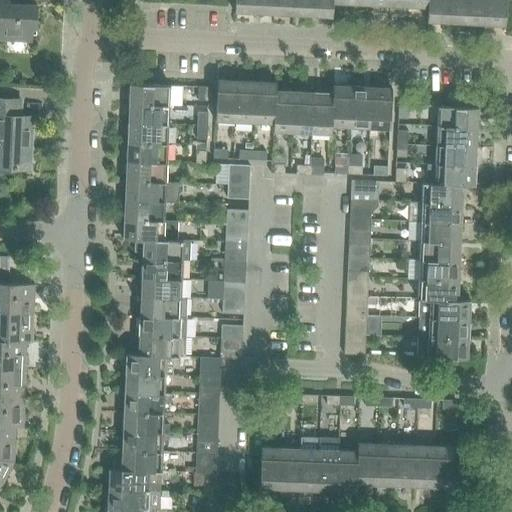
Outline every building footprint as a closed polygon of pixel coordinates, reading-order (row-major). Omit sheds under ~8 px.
[(0,0),(0,38),(35,40),(37,4),(8,3),(8,0),(0,0)] [(235,0),(235,13),(255,14),(255,0),(235,0)] [(255,0),(255,14),(274,15),(274,0),(255,0)] [(274,0),(274,15),(293,16),(293,0),(274,0)] [(293,0),(293,16),(312,17),(313,0),(293,0)] [(332,17),(332,4),(331,3),(331,0),(313,0),(312,17),(332,17)] [(408,0),(408,7),(427,8),(429,8),(429,0),(408,0)] [(426,22),(446,23),(447,0),(429,0),(429,8),(427,8),(426,22)] [(447,0),(446,23),(465,24),(466,0),(447,0)] [(466,0),(465,24),(485,25),(486,0),(466,0)] [(486,0),(485,25),(505,26),(506,0),(486,0)] [(215,121),(235,122),(237,80),(217,79),(215,121)] [(235,122),(255,124),(257,80),(237,80),(235,122)] [(255,124),(273,124),(275,89),(276,89),(276,81),(257,80),(255,124)] [(129,84),(129,104),(169,106),(170,86),(129,84)] [(333,84),(332,92),(334,92),(332,127),(350,128),(352,85),(333,84)] [(371,86),(352,85),(350,128),(369,129),(371,86)] [(391,87),(371,86),(369,129),(389,130),(391,87)] [(198,100),(209,100),(209,87),(199,87),(198,100)] [(273,132),(293,133),(295,90),(276,89),(275,89),(273,124),(273,132)] [(293,133),(311,134),(314,91),(295,90),(293,133)] [(314,91),(311,134),(331,135),(332,127),(334,92),(332,92),(314,91)] [(0,167),(29,168),(32,116),(20,115),(21,100),(0,98),(0,167)] [(129,104),(128,123),(168,125),(169,106),(129,104)] [(409,105),(399,104),(398,118),(408,119),(409,105)] [(437,106),(437,126),(477,128),(478,108),(437,106)] [(197,112),(197,126),(208,126),(208,112),(197,112)] [(128,123),(127,143),(167,144),(168,125),(128,123)] [(208,126),(197,126),(196,139),(207,140),(208,126)] [(437,126),(436,146),(477,147),(477,128),(437,126)] [(398,130),(397,144),(407,144),(408,131),(398,130)] [(127,143),(126,162),(166,164),(167,144),(127,143)] [(407,144),(397,144),(397,157),(407,158),(407,144)] [(195,164),(206,164),(206,150),(207,146),(196,146),(195,164)] [(436,146),(435,165),(476,167),(477,147),(436,146)] [(228,150),(214,149),(214,158),(227,159),(228,150)] [(239,159),(252,160),(253,151),(239,151),(239,159)] [(253,151),(252,160),(266,161),(266,152),(253,151)] [(126,162),(125,181),(166,183),(166,164),(126,162)] [(271,164),(271,173),(285,174),(285,165),(271,164)] [(229,165),(228,185),(249,186),(250,166),(229,165)] [(296,174),(310,175),(310,166),(296,165),(296,174)] [(334,174),(348,174),(348,165),(335,165),(334,174)] [(348,165),(348,174),(362,175),(362,166),(348,165)] [(425,176),(425,183),(434,183),(434,184),(463,185),(463,186),(475,186),(475,177),(476,167),(435,165),(435,176),(425,176)] [(310,166),(310,175),(323,175),(323,167),(310,166)] [(375,167),(375,175),(388,176),(388,167),(375,167)] [(396,168),(395,182),(406,183),(406,169),(396,168)] [(124,200),(165,202),(177,203),(178,183),(166,183),(125,181),(124,200)] [(351,181),(350,199),(371,200),(375,200),(376,182),(372,181),(351,181)] [(422,183),(421,202),(462,204),(463,186),(463,185),(434,184),(434,183),(422,183)] [(249,186),(228,185),(227,199),(248,200),(249,186)] [(350,199),(349,219),(370,219),(371,210),(375,205),(375,200),(371,200),(350,199)] [(124,200),(123,220),(164,221),(165,202),(124,200)] [(409,202),(408,221),(420,222),(461,223),(462,204),(421,202),(409,202)] [(226,210),(226,223),(247,224),(248,211),(226,210)] [(349,219),(348,238),(369,239),(370,219),(349,219)] [(122,239),(142,240),(163,240),(163,239),(175,240),(176,222),(164,221),(123,220),(122,239)] [(419,241),(460,243),(461,223),(420,222),(419,241)] [(226,223),(225,242),(246,243),(247,224),(226,223)] [(348,244),(348,257),(369,258),(369,244),(369,239),(348,238),(348,244)] [(141,259),(182,260),(188,261),(189,240),(175,240),(163,239),(163,240),(142,240),(141,259)] [(419,241),(419,260),(459,262),(460,243),(419,241)] [(225,242),(224,262),(245,263),(246,243),(225,242)] [(347,271),(347,277),(368,278),(368,272),(369,258),(348,257),(347,271)] [(141,259),(141,278),(181,280),(182,260),(141,259)] [(419,260),(418,280),(459,281),(459,262),(419,260)] [(224,262),(223,281),(244,282),(245,263),(224,262)] [(0,311),(34,313),(35,284),(9,283),(9,269),(0,268),(0,311)] [(346,282),(346,294),(367,295),(368,283),(368,278),(347,277),(346,282)] [(141,278),(140,297),(180,299),(181,280),(141,278)] [(419,299),(429,299),(458,300),(459,281),(418,280),(417,299),(419,299)] [(223,281),(222,300),(244,301),(244,282),(223,281)] [(346,294),(345,315),(366,316),(367,295),(346,294)] [(140,297),(139,316),(185,318),(186,299),(180,299),(140,297)] [(419,299),(418,318),(428,318),(469,320),(470,300),(458,300),(429,299),(419,299)] [(244,301),(222,300),(222,314),(243,315),(244,301)] [(0,339),(27,341),(27,342),(33,342),(34,313),(0,311),(0,339)] [(345,315),(344,334),(365,335),(366,316),(345,315)] [(139,316),(138,335),(184,337),(185,318),(139,316)] [(416,318),(416,337),(468,339),(469,320),(428,318),(418,318),(416,318)] [(221,326),(220,339),(242,340),(242,327),(221,326)] [(365,335),(344,334),(344,354),(364,355),(365,335)] [(138,335),(137,354),(166,355),(165,356),(173,357),(178,357),(178,356),(183,357),(184,337),(138,335)] [(468,339),(416,337),(415,357),(468,359),(468,339)] [(0,368),(26,369),(27,342),(27,341),(0,339),(0,368)] [(220,339),(220,353),(221,353),(220,358),(220,359),(225,359),(226,359),(241,360),(241,357),(241,354),(242,340),(220,339)] [(124,373),(165,375),(172,375),(173,357),(165,356),(166,355),(137,354),(125,354),(124,373)] [(200,357),(199,377),(219,378),(220,358),(200,357)] [(0,397),(25,398),(26,369),(0,368),(0,397)] [(124,373),(123,393),(164,394),(165,375),(124,373)] [(199,377),(198,396),(218,397),(219,378),(199,377)] [(123,393),(122,412),(163,414),(164,401),(170,401),(170,395),(164,394),(123,393)] [(275,393),(262,393),(262,402),(275,403),(275,393)] [(287,403),(300,404),(300,395),(287,394),(287,403)] [(300,395),(300,404),(314,405),(314,395),(300,395)] [(198,396),(197,415),(218,416),(218,397),(198,396)] [(325,405),(338,406),(339,396),(325,396),(325,405)] [(339,396),(338,406),(352,406),(352,397),(339,396)] [(0,425),(16,426),(16,427),(24,427),(25,398),(0,397),(0,425)] [(363,407),(377,407),(377,398),(363,397),(363,407)] [(377,398),(377,407),(391,408),(391,399),(377,398)] [(402,408),(415,409),(416,400),(402,399),(402,408)] [(416,400),(415,409),(429,409),(429,400),(416,400)] [(455,401),(441,401),(441,410),(455,410),(455,401)] [(262,402),(262,412),(275,413),(275,403),(262,402)] [(122,412),(122,431),(168,433),(168,425),(163,425),(163,414),(122,412)] [(197,415),(196,435),(217,436),(218,416),(197,415)] [(0,459),(14,463),(16,427),(16,426),(0,425),(0,459)] [(122,431),(121,451),(162,452),(162,440),(167,440),(168,433),(122,431)] [(196,435),(195,454),(216,455),(217,436),(196,435)] [(337,493),(339,449),(340,437),(301,435),(300,448),(298,491),(337,493)] [(357,442),(357,450),(358,450),(357,485),(376,486),(377,443),(357,442)] [(396,444),(377,443),(376,486),(394,487),(396,444)] [(415,444),(396,444),(394,487),(413,487),(415,444)] [(434,445),(415,444),(413,487),(432,488),(434,445)] [(453,446),(434,445),(432,488),(452,489),(453,446)] [(258,489),(279,490),(281,447),(260,446),(258,489)] [(279,490),(298,491),(300,448),(281,447),(279,490)] [(339,449),(337,493),(357,494),(357,485),(358,450),(357,450),(339,449)] [(121,451),(120,470),(148,471),(161,472),(162,452),(121,451)] [(195,454),(195,473),(204,473),(215,474),(215,468),(216,455),(195,454)] [(0,490),(14,463),(0,459),(0,490)] [(108,469),(107,489),(160,491),(161,472),(148,471),(120,470),(108,469)] [(193,473),(193,487),(203,487),(204,473),(195,473),(193,473)] [(106,508),(147,510),(159,510),(160,491),(107,489),(106,508)] [(193,497),(192,511),(203,511),(203,498),(193,497)]
